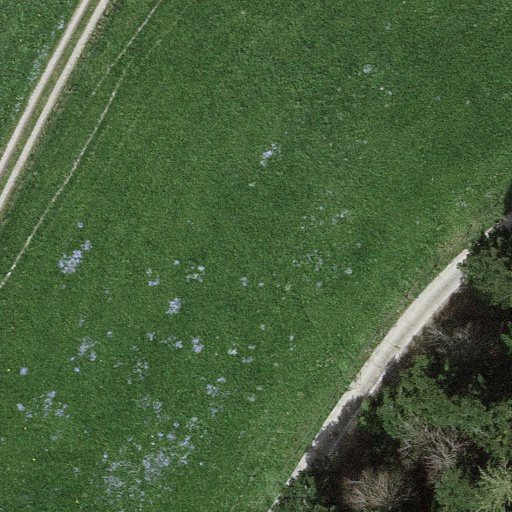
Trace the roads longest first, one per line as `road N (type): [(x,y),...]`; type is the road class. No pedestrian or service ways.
road 1 (track): [(511,225),(471,253),(282,511)]
road 2 (track): [(90,0),(0,193)]
